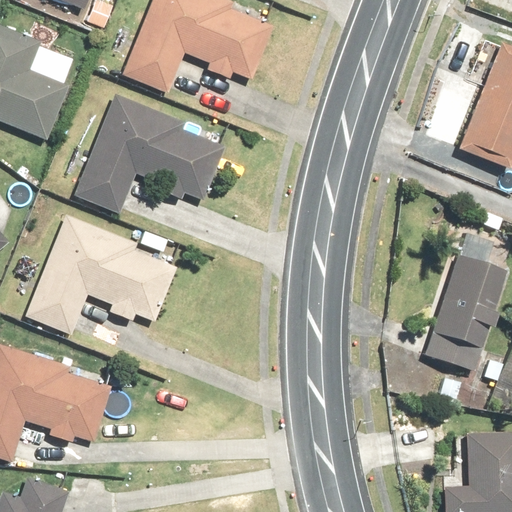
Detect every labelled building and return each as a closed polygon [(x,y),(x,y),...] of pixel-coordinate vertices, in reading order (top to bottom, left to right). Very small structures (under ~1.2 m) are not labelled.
[(49,0),(93,17),(100,0),(49,0)] [(231,0),(150,0),(122,75),(163,91),(179,50),(211,62),(207,71),(228,79),(231,73),(251,81),(273,25),(236,10),(238,3),(231,0)] [(0,125),(41,141),(63,86),(24,71),(36,40),(0,25),(0,125)] [(511,121),(511,50),(488,41),(445,148),(494,168),(511,121)] [(113,95),(73,197),(115,213),(130,172),(162,185),(159,193),(180,201),(182,196),(202,203),(224,147),(187,132),(190,125),(113,95)] [(64,214),(24,316),(65,332),(81,291),(113,303),(110,312),(131,320),(133,314),(153,322),(175,265),(138,251),(141,244),(64,214)] [(492,268),(441,254),(413,353),(464,368),(492,268)] [(0,343),(0,458),(4,459),(16,417),(49,427),(46,436),(68,443),(70,437),(90,443),(108,385),(70,374),(72,366),(0,343)] [(448,511),(506,511),(509,429),(456,428),(454,482),(434,482),(434,511),(448,511)] [(0,511),(54,511),(62,492),(22,478),(16,494),(3,490),(0,497),(0,511)]
